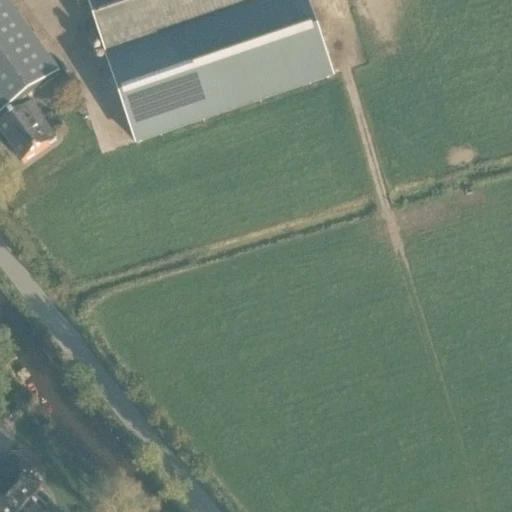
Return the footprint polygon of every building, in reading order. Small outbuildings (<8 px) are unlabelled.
[(0,0),(0,118),(26,100),(58,78),(2,0),(0,0)] [(253,0),(85,0),(109,68),(259,18),(253,0)] [(253,0),(259,18),(109,68),(107,69),(132,145),(329,80),(301,0),(253,0)] [(0,118),(0,134),(22,165),(55,141),(26,100),(0,118)] [(29,464),(21,456),(10,457),(0,469),(1,480),(6,484),(0,490),(0,511),(18,511),(40,490),(27,478),(30,475),(29,464)]
